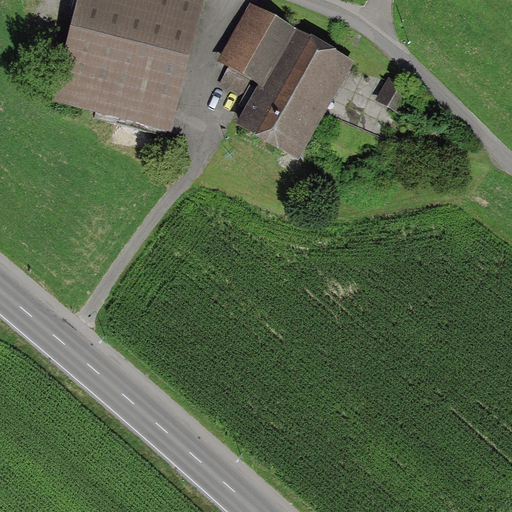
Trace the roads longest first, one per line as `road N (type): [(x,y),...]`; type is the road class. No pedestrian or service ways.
road 1 (track): [(65,344),(206,129),(194,70),(230,0)]
road 2 (primary): [(0,289),(256,511)]
road 3 (residential): [(297,0),(370,28),(511,163)]
